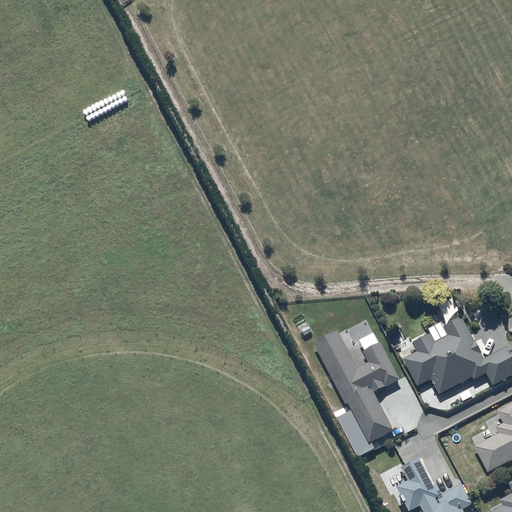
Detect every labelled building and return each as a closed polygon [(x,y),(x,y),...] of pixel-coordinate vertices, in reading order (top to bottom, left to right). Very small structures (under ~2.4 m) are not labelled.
[(430,334),(412,344),(417,352),(404,359),(417,386),(431,378),(439,394),(472,377),(474,380),(486,373),(492,385),(511,374),(511,349),(509,344),(484,358),(462,317),(444,327),(448,335),(435,343),(430,334)] [(337,331),(314,344),(345,404),(348,403),(369,442),(393,429),(373,392),(399,378),(380,343),(363,352),(368,362),(357,368),(337,331)] [(474,447),(488,472),(511,458),(511,403),(497,411),(503,423),(496,427),(499,433),(474,447)] [(419,458),(401,467),(408,481),(396,487),(408,511),(463,511),(462,509),(472,504),(460,484),(441,494),(436,484),(433,486),(419,458)] [(511,511),(511,480),(508,483),(511,489),(511,493),(500,500),(503,506),(491,511),(511,511)]
